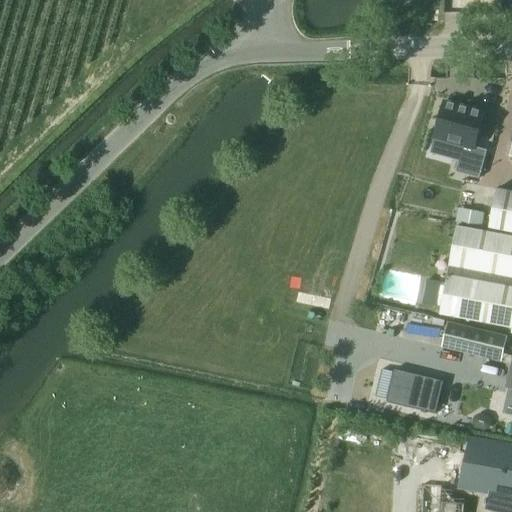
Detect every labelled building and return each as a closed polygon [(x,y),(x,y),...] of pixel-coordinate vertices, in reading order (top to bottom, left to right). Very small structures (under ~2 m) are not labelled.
[(485,115),(444,105),(435,141),(463,148),(456,174),(479,180),(486,153),(475,149),(485,115)] [(416,171),(426,127),(409,122),(398,167),(416,171)] [(435,161),(432,176),(444,179),(448,164),(435,161)] [(511,192),(496,189),(489,230),(511,234),(511,192)] [(484,215),(460,212),(458,225),(481,229),(484,215)] [(440,316),(511,329),(511,325),(511,237),(456,227),(440,316)] [(433,319),(432,325),(442,327),(444,321),(433,319)] [(488,333),(448,323),(442,349),(482,358),(488,333)] [(408,405),(457,415),(464,386),(415,375),(408,405)] [(476,430),(485,432),(490,429),(492,423),(488,418),(480,416),(475,419),(473,425),(476,430)] [(463,511),(465,490),(511,500),(511,444),(470,437),(459,486),(354,481),(352,511),(463,511)]
